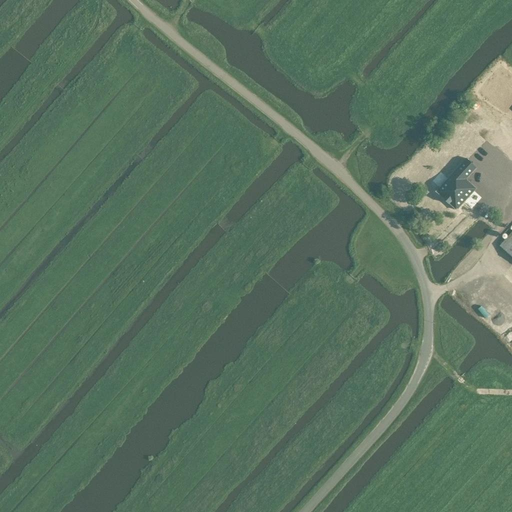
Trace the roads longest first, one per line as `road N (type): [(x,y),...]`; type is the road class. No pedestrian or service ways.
road 1 (tertiary): [(310,511),(414,393),(434,334),(433,290),(415,249),(303,139),(134,0)]
road 2 (track): [(444,60),(337,173)]
